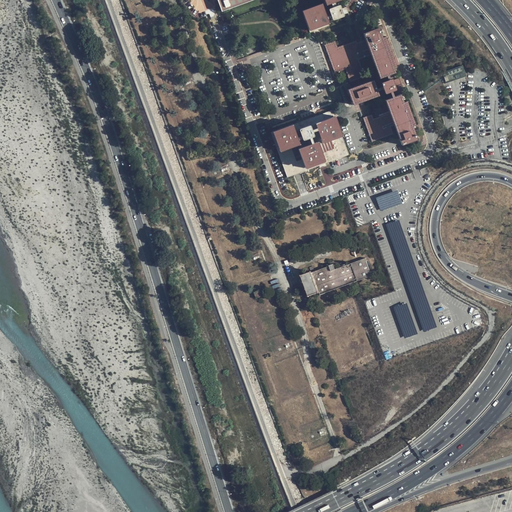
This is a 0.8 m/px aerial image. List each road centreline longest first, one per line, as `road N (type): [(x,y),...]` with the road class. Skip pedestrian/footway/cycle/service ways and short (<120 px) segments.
road 1 (secondary): [(55,0),(114,145),(229,511)]
road 2 (unknown): [(341,458),(254,215)]
road 3 (motorway): [(511,357),(445,437),(314,511)]
road 4 (motorway): [(511,296),(460,275),(434,235),(436,211),(457,183),(482,175),(511,182)]
road 5 (motorway): [(355,511),(445,458),(511,390)]
road 6 (motorway): [(371,511),(511,459)]
